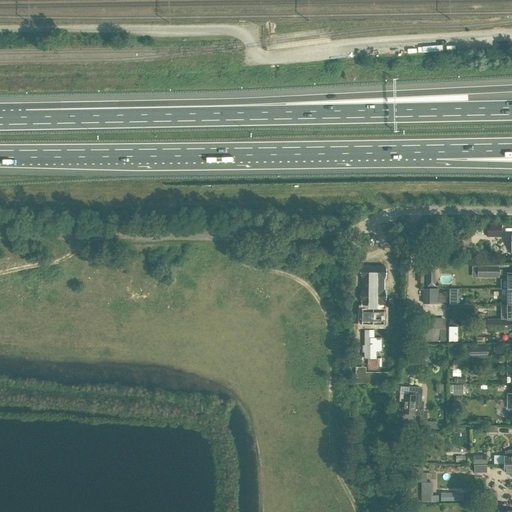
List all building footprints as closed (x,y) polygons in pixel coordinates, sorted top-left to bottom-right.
[(383,267),(362,267),(362,346),(362,352),(364,352),(384,352),(383,267)] [(498,267),(478,267),(478,276),(498,276),(498,267)] [(439,304),(439,289),(423,289),(423,304),(439,304)] [(511,319),(507,320),(507,319),(487,319),(487,329),(508,329),(508,328),(511,328),(511,319)] [(449,326),(449,339),(458,339),(458,330),(460,330),(460,327),(460,320),(449,320),(449,326)] [(486,347),(469,348),(470,360),(487,359),(486,347)] [(465,383),(465,376),(461,376),(461,369),(453,369),(453,376),(457,376),(457,383),(465,383)] [(464,394),(464,385),(453,385),(450,385),(450,393),(453,393),(453,394),(464,394)] [(402,414),(401,420),(414,421),(415,415),(420,415),(423,415),(424,401),(421,401),(422,389),(420,387),(410,386),(409,386),(409,394),(403,394),(402,414)] [(428,449),(429,441),(417,440),(415,447),(428,449)] [(487,464),(487,455),(473,456),(467,456),(467,463),(474,463),(474,464),(487,464)] [(475,474),(487,474),(487,465),(474,465),(475,474)] [(441,493),(441,501),(463,501),(463,493),(441,493)]
